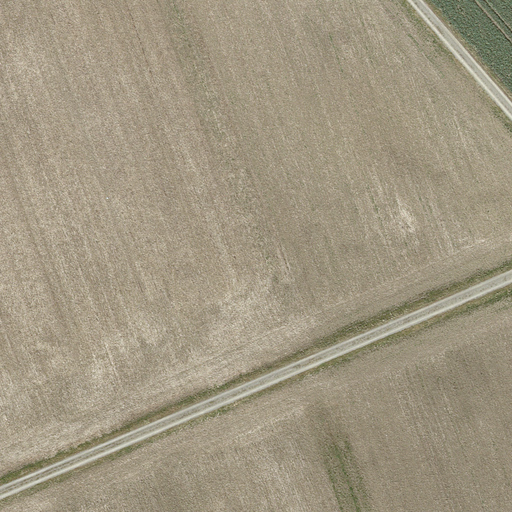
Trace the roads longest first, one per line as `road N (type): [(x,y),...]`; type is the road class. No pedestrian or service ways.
road 1 (track): [(511,277),(0,492)]
road 2 (track): [(511,109),(421,0)]
